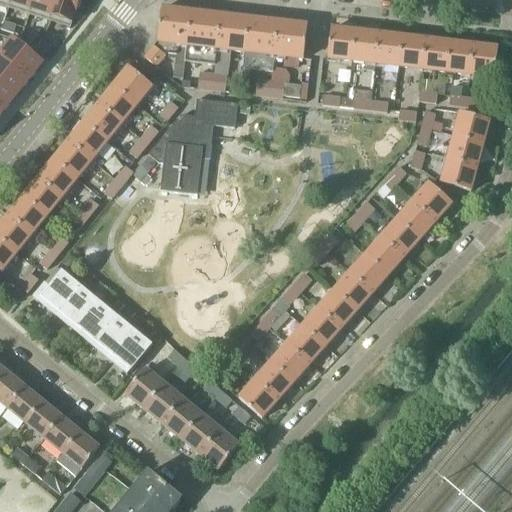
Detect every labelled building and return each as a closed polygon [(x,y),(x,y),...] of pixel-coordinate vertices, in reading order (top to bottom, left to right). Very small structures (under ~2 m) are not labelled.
[(0,0),(0,6),(9,9),(12,0),(0,0)] [(12,0),(9,9),(30,16),(34,0),(12,0)] [(34,0),(30,16),(50,23),(57,0),(34,0)] [(57,0),(50,23),(70,29),(74,16),(75,16),(80,0),(57,0)] [(186,47),(190,13),(161,10),(157,43),(144,59),(155,68),(167,53),(176,55),(178,46),(186,47)] [(190,13),(186,47),(184,62),(214,66),(216,50),(220,17),(190,13)] [(220,17),(216,50),(244,53),(248,20),(220,17)] [(248,20),(244,53),(242,69),(272,73),(274,57),(278,24),(248,20)] [(4,23),(1,31),(13,35),(16,27),(4,23)] [(278,24),(274,57),(303,61),(307,27),(278,24)] [(351,62),(355,32),(331,29),(327,59),(351,62)] [(378,35),(355,32),(351,62),(375,65),(378,35)] [(402,38),(378,35),(375,65),(399,68),(402,38)] [(36,36),(28,46),(35,51),(43,42),(36,36)] [(426,41),(402,38),(399,68),(422,71),(426,41)] [(0,58),(29,82),(42,65),(12,40),(0,54),(0,58)] [(426,41),(422,71),(446,74),(450,44),(426,41)] [(43,42),(35,51),(42,57),(50,47),(43,42)] [(474,46),(450,44),(446,74),(470,76),(474,46)] [(498,49),(474,46),(470,76),(494,79),(498,49)] [(0,58),(0,85),(16,98),(29,82),(0,58)] [(129,69),(114,87),(137,106),(152,88),(129,69)] [(211,92),(213,74),(199,72),(197,91),(211,92)] [(226,76),(213,74),(211,92),(225,94),(226,76)] [(269,99),(271,82),(257,80),(255,98),(269,99)] [(283,101),(284,88),(285,84),(271,82),(269,99),(283,101)] [(0,85),(0,111),(3,114),(16,98),(0,85)] [(305,104),(307,87),(301,86),(301,90),(299,103),(305,104)] [(137,106),(114,87),(99,106),(122,125),(137,106)] [(299,103),(301,90),(284,88),(283,101),(299,103)] [(451,89),(450,97),(460,98),(461,90),(451,89)] [(436,106),(437,95),(420,93),(418,105),(436,106)] [(339,109),(340,100),(340,98),(323,96),(321,108),(339,109)] [(466,109),(467,99),(460,98),(450,97),(449,107),(466,109)] [(340,100),(339,109),(353,111),(354,101),(354,100),(347,99),(340,98),(340,100)] [(484,101),(467,99),(466,109),(483,111),(484,101)] [(369,113),(371,102),(354,100),(354,101),(353,111),(369,113)] [(234,130),(236,114),(237,106),(196,101),(194,118),(181,116),(148,157),(158,165),(163,165),(159,193),(196,197),(201,160),(209,161),(213,127),(234,130)] [(388,104),(371,102),(369,113),(386,115),(388,104)] [(167,123),(178,110),(170,103),(159,117),(167,123)] [(249,116),(250,106),(237,104),(237,106),(236,114),(249,116)] [(122,125),(99,106),(83,125),(107,144),(122,125)] [(415,125),(416,113),(399,111),(398,123),(415,125)] [(425,113),(420,129),(431,132),(435,116),(425,113)] [(483,146),(489,122),(460,114),(453,138),(483,146)] [(83,125),(68,143),(92,162),(107,144),(83,125)] [(139,140),(148,147),(159,134),(150,127),(139,140)] [(431,132),(420,129),(416,146),(427,149),(431,132)] [(476,169),(483,146),(453,138),(447,161),(476,169)] [(148,147),(139,140),(128,153),(137,161),(148,147)] [(68,143),(53,162),(77,181),(92,162),(68,143)] [(425,155),(424,155),(414,152),(410,169),(421,172),(425,155)] [(470,193),(476,169),(447,161),(441,184),(470,193)] [(77,181),(53,162),(38,180),(62,200),(77,181)] [(123,188),(134,175),(125,168),(114,181),(123,188)] [(396,187),(406,176),(407,175),(398,168),(388,180),(396,187)] [(38,180),(23,199),(46,218),(62,200),(38,180)] [(383,200),(396,187),(388,180),(375,193),(383,200)] [(112,201),(123,188),(114,181),(103,194),(112,201)] [(413,202),(436,223),(452,205),(429,184),(413,202)] [(23,199),(8,218),(31,237),(46,218),(23,199)] [(99,208),(91,201),(90,201),(79,214),(88,221),(99,208)] [(436,223),(413,202),(397,220),(420,241),(436,223)] [(364,223),(374,210),(366,203),(355,216),(364,223)] [(88,221),(79,214),(68,227),(77,235),(88,221)] [(352,236),(364,223),(355,216),(344,229),(352,236)] [(31,237),(8,218),(0,227),(0,242),(16,255),(31,237)] [(420,241),(397,220),(381,238),(404,259),(420,241)] [(327,255),(339,242),(331,235),(319,248),(327,255)] [(69,244),(61,237),(60,237),(49,250),(58,258),(69,244)] [(381,238),(365,256),(388,277),(404,259),(381,238)] [(16,255),(0,242),(0,273),(1,274),(16,255)] [(316,268),(327,255),(319,248),(308,261),(316,268)] [(58,258),(49,250),(38,264),(47,272),(58,258)] [(61,264),(71,271),(77,264),(67,256),(61,264)] [(365,256),(349,274),(372,295),(388,277),(365,256)] [(35,271),(34,271),(25,263),(18,271),(23,275),(20,279),(24,283),(31,275),(35,271)] [(52,282),(60,272),(57,269),(49,279),(52,282)] [(54,317),(79,287),(60,272),(52,282),(47,288),(44,285),(32,299),(54,317)] [(372,295),(349,274),(333,292),(356,313),(372,295)] [(31,275),(24,283),(20,289),(27,295),(38,282),(31,275)] [(312,282),(306,277),(304,275),(292,287),(300,295),(312,282)] [(99,284),(92,292),(101,299),(108,291),(99,284)] [(97,302),(79,287),(54,317),(72,332),(97,302)] [(289,308),(300,295),(292,287),(280,300),(289,308)] [(333,292),(317,310),(341,331),(356,313),(333,292)] [(90,347),(115,316),(97,302),(72,332),(90,347)] [(118,303),(113,309),(117,313),(122,307),(118,303)] [(269,331),(281,318),(272,310),(261,323),(269,331)] [(341,331),(317,310),(301,328),(325,349),(341,331)] [(108,361),(133,331),(115,316),(90,347),(108,361)] [(258,344),(269,331),(261,323),(249,336),(258,344)] [(301,328),(286,346),(309,366),(325,349),(301,328)] [(151,346),(133,331),(108,361),(126,377),(151,346)] [(148,341),(156,347),(162,339),(155,333),(148,341)] [(237,367),(249,354),(240,346),(228,360),(237,367)] [(309,366),(286,346),(269,364),(293,385),(309,366)] [(178,369),(185,361),(174,351),(167,359),(178,369)] [(226,379),(237,367),(228,360),(218,372),(226,379)] [(185,361),(178,369),(189,378),(190,379),(197,371),(185,361)] [(293,385),(269,364),(254,382),(277,403),(293,385)] [(178,369),(174,374),(185,383),(189,378),(178,369)] [(143,411),(164,385),(145,370),(124,396),(143,411)] [(6,374),(0,380),(0,404),(7,410),(24,389),(6,374)] [(214,400),(221,392),(210,382),(202,390),(214,400)] [(277,403),(254,382),(238,400),(261,420),(277,403)] [(183,401),(164,385),(143,411),(162,427),(183,401)] [(24,389),(7,410),(25,425),(42,404),(24,389)] [(233,402),(221,392),(214,400),(225,410),(233,402)] [(202,416),(183,401),(162,427),(181,442),(202,416)] [(42,404),(25,425),(43,440),(61,418),(42,404)] [(251,418),(239,408),(233,415),(244,425),(251,418)] [(221,432),(202,416),(181,442),(200,458),(221,432)] [(79,433),(61,418),(43,440),(61,455),(79,433)] [(239,447),(221,432),(200,458),(218,472),(239,447)] [(79,433),(61,455),(55,462),(75,478),(98,449),(79,433)] [(22,466),(27,459),(15,449),(10,456),(22,466)] [(111,463),(101,455),(73,489),(83,497),(111,463)] [(39,468),(27,459),(22,466),(34,475),(39,468)] [(46,474),(41,481),(60,496),(65,489),(46,474)] [(123,510),(121,511),(166,511),(170,509),(173,511),(181,501),(148,474),(147,475),(150,477),(140,489),(137,487),(120,507),(123,510)] [(71,511),(80,502),(70,493),(54,511),(71,511)]
